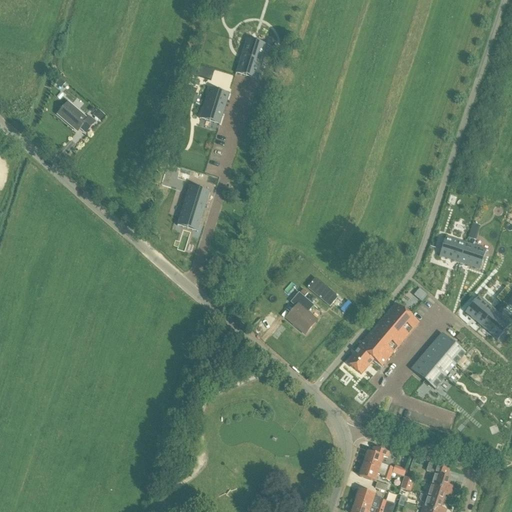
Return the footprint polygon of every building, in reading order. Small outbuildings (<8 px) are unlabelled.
[(246,40),(238,66),(258,73),(267,46),(246,40)] [(214,72),(195,66),(192,76),(211,82),(213,75),(214,72)] [(209,89),(200,116),(221,122),(229,96),(209,89)] [(80,129),(86,134),(95,123),(89,118),(87,120),(68,104),(58,116),(77,133),(80,129)] [(95,115),(95,118),(99,121),(104,116),(98,111),(95,115)] [(210,194),(189,187),(178,224),(198,230),(210,194)] [(459,264),(466,244),(445,238),(439,258),(459,264)] [(486,251),(466,244),(459,264),(480,271),(486,251)] [(307,289),(330,307),(338,298),(315,279),(307,289)] [(313,306),(301,296),(299,294),(291,303),(292,304),(296,307),(296,308),(286,319),(292,325),(293,325),(305,335),(317,321),(308,313),(313,306)] [(481,327),(495,311),(478,297),(465,313),(481,327)] [(347,364),(361,376),(374,361),(381,367),(418,324),(396,305),(359,349),(360,349),(347,364)] [(511,325),(495,311),(481,327),(497,341),(511,325)] [(435,349),(455,367),(466,355),(445,337),(435,349)] [(435,349),(424,361),(445,379),(455,367),(435,349)] [(445,379),(424,361),(414,373),(434,391),(445,379)] [(367,452),(363,465),(391,474),(393,469),(381,465),(383,458),(387,459),(389,453),(375,449),(373,454),(367,452)] [(391,474),(363,465),(359,478),(375,483),(378,475),(383,477),(382,480),(389,482),(391,474)] [(433,474),(430,487),(449,493),(451,487),(448,486),(450,480),(447,478),(447,477),(448,472),(449,472),(449,471),(429,465),(427,472),(433,474)] [(407,470),(395,466),(392,474),(404,478),(407,470)] [(413,481),(407,479),(406,483),(403,482),(400,489),(410,492),(413,481)] [(377,483),(375,489),(385,492),(387,487),(377,483)] [(430,487),(426,498),(443,503),(445,496),(448,497),(449,493),(430,487)] [(359,490),(355,503),(371,508),(382,511),(392,511),(395,505),(380,500),(378,504),(373,502),(375,495),(359,490)] [(424,504),(422,510),(430,511),(443,511),(444,510),(441,509),(443,503),(426,498),(420,496),(419,500),(421,503),(424,504)] [(382,511),(371,508),(355,503),(351,511),(382,511)]
